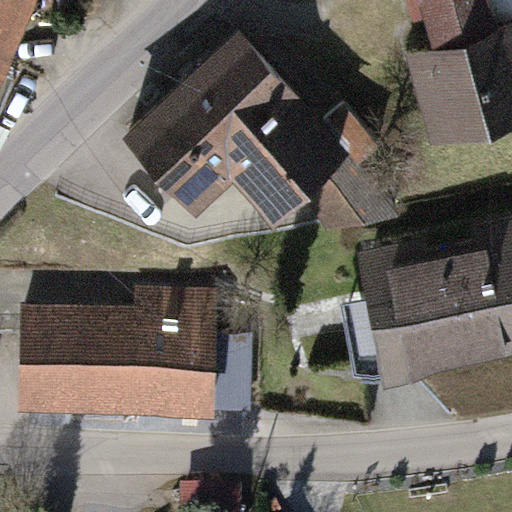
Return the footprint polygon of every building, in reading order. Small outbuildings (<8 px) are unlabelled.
[(0,0),(0,124),(54,0),(0,0)] [(511,0),(432,0),(438,22),(511,2),(511,0)] [(511,12),(414,39),(438,128),(511,108),(511,12)] [(270,16),(143,125),(223,216),(282,165),(334,226),(402,167),(270,16)] [(511,225),(392,251),(419,375),(511,354),(511,225)] [(231,280),(17,292),(23,396),(237,384),(231,280)] [(243,511),(246,495),(215,492),(212,511),(243,511)]
